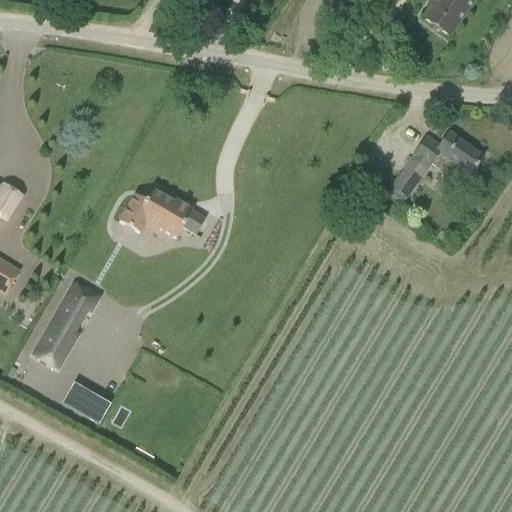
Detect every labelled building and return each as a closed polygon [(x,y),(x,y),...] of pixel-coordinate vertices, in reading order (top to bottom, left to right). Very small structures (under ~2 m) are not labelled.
[(475,0),(434,0),(421,20),(448,39),(475,0)] [(459,191),(462,186),(463,186),(470,176),(483,158),(448,134),(436,151),(425,143),(427,140),(426,139),(413,159),(388,196),(403,206),(428,170),(459,191)] [(3,189),(0,194),(0,218),(4,221),(18,198),(3,189)] [(134,197),(118,224),(138,236),(142,229),(155,237),(158,231),(175,241),(182,229),(195,237),(204,222),(191,214),(192,212),(174,202),(173,205),(150,192),(144,203),(134,197)] [(0,294),(3,297),(17,273),(0,262),(0,294)] [(85,311),(66,300),(33,357),(56,370),(75,336),(72,334),(85,311)]
